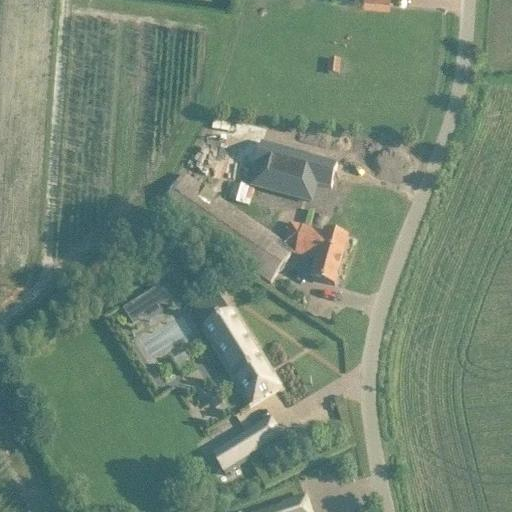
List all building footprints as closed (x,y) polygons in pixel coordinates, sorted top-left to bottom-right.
[(328,75),(339,76),(341,62),(329,60),(328,75)] [(332,190),(338,167),(262,145),(256,169),(258,169),(254,187),(311,203),(316,185),(332,190)] [(160,209),(254,274),(271,285),(293,252),(183,177),(160,209)] [(312,281),(335,287),(348,240),(325,234),(324,238),(303,232),(296,256),(317,262),(312,281)] [(127,305),(134,320),(173,304),(166,289),(127,305)] [(200,333),(239,394),(249,411),(282,390),(234,312),(229,315),(215,292),(192,306),(206,329),(200,333)] [(225,477),(260,456),(246,434),(212,456),(225,477)]
